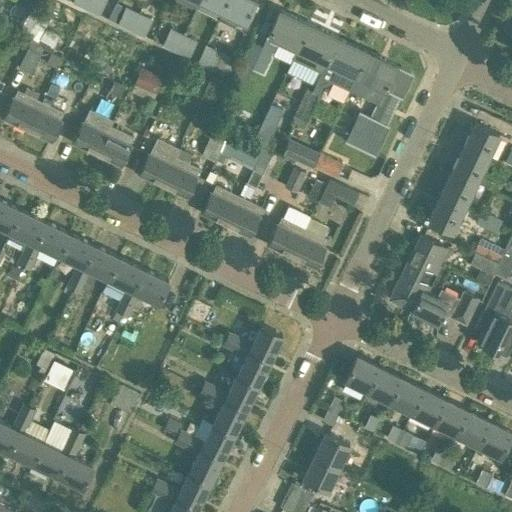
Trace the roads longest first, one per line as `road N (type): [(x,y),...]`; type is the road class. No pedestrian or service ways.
road 1 (residential): [(334,322),(0,160)]
road 2 (residential): [(334,322),(460,58)]
road 3 (residential): [(240,511),(334,322)]
road 4 (residential): [(511,410),(334,322)]
road 5 (residential): [(460,58),(336,0)]
